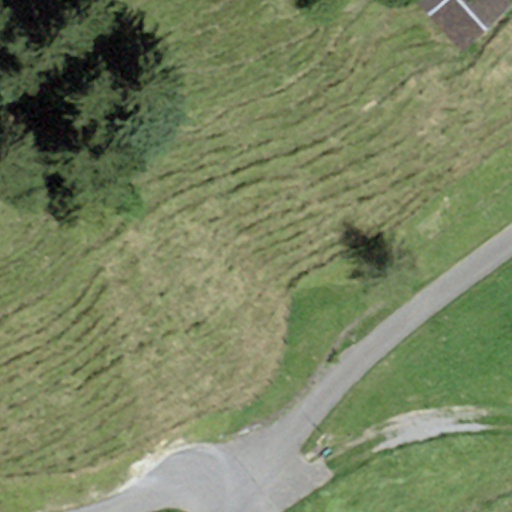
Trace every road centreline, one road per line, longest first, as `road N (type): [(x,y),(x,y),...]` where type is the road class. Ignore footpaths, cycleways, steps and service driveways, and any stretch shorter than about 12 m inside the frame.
road 1 (track): [(511,244),(408,322),(234,477)]
road 2 (track): [(511,426),(476,421),(412,431),(258,511)]
road 3 (unclassified): [(238,511),(234,477),(203,470),(123,511)]
